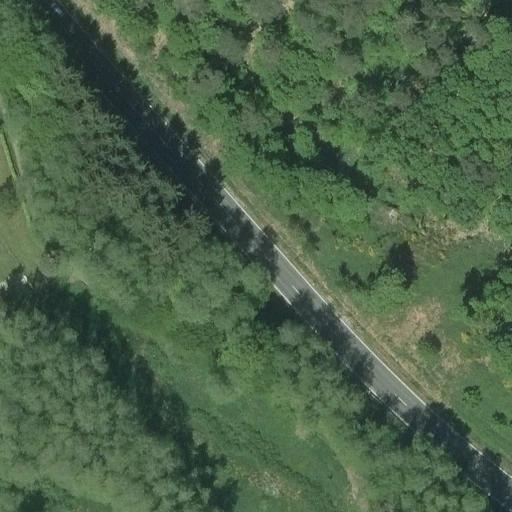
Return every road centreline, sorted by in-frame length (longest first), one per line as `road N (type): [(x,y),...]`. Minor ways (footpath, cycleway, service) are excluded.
road 1 (secondary): [(511,495),(385,386),(293,291),(39,0)]
road 2 (track): [(367,511),(320,425),(269,387),(155,330),(76,277),(36,228),(0,95)]
